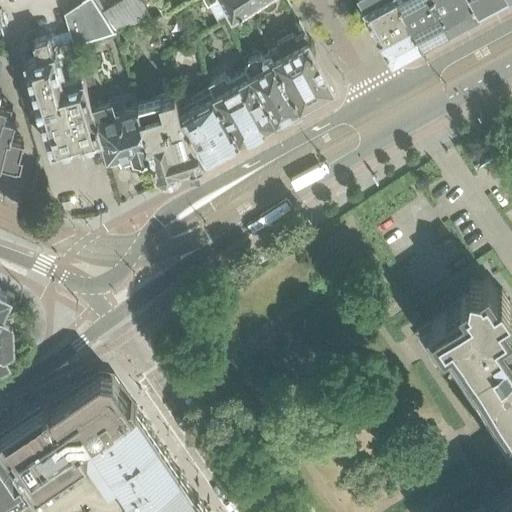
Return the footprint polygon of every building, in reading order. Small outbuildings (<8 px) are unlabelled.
[(153,19),(141,0),(118,0),(103,10),(110,22),(116,31),(129,26),(142,22),(153,19)] [(185,0),(155,0),(164,14),(185,0)] [(244,3),(248,0),(207,0),(219,20),(225,16),(225,15),(244,3)] [(421,39),(400,0),(362,0),(392,55),(421,39)] [(451,23),(438,0),(400,0),(421,39),(451,23)] [(480,7),(476,0),(438,0),(451,23),(480,7)] [(335,86),(305,31),(296,35),(292,32),(277,39),(278,45),(270,49),(301,105),(335,86)] [(89,94),(84,78),(79,61),(58,67),(49,41),(47,34),(31,39),(37,57),(26,61),(37,96),(35,97),(40,113),(42,112),(53,148),(81,140),(81,141),(102,135),(93,105),(89,94)] [(269,48),(246,60),(247,65),(276,119),(301,106),(301,105),(270,49),(269,48)] [(276,119),(247,65),(228,75),(225,72),(209,81),(214,91),(240,138),(276,119)] [(98,91),(92,75),(84,78),(89,94),(98,91)] [(10,134),(15,116),(3,113),(5,103),(0,102),(0,94),(1,90),(0,90),(0,163),(1,163),(1,162),(17,166),(17,165),(20,166),(20,165),(21,165),(25,151),(21,149),(23,138),(10,134)] [(240,138),(214,91),(180,109),(206,156),(206,157),(240,138)] [(206,156),(180,109),(175,92),(137,104),(152,151),(158,171),(167,175),(177,172),(182,164),(206,156)] [(152,151),(137,104),(119,110),(116,98),(93,105),(102,135),(108,155),(119,151),(120,154),(121,156),(124,157),(124,156),(133,154),(134,157),(135,156),(138,157),(142,158),(146,157),(149,155),(152,151)] [(511,511),(511,302),(502,288),(498,290),(488,276),(484,279),(475,278),(473,289),(466,294),(468,297),(432,319),(433,320),(428,323),(431,328),(428,330),(437,343),(441,341),(444,345),(446,344),(479,391),(496,417),(511,440),(511,482),(468,511),(511,511)] [(0,313),(2,311),(11,292),(0,286),(0,313)] [(0,361),(10,356),(5,347),(14,342),(13,317),(2,311),(0,313),(0,361)] [(180,470),(136,405),(137,404),(135,402),(132,405),(129,401),(131,400),(130,397),(129,398),(113,374),(100,372),(51,405),(49,401),(43,404),(44,405),(0,435),(0,438),(31,485),(36,491),(80,461),(107,500),(125,488),(133,501),(180,470)] [(0,505),(31,485),(0,438),(0,505)] [(124,511),(172,511),(197,495),(180,470),(133,501),(122,508),(124,511)] [(210,511),(198,494),(197,495),(172,511),(210,511)]
